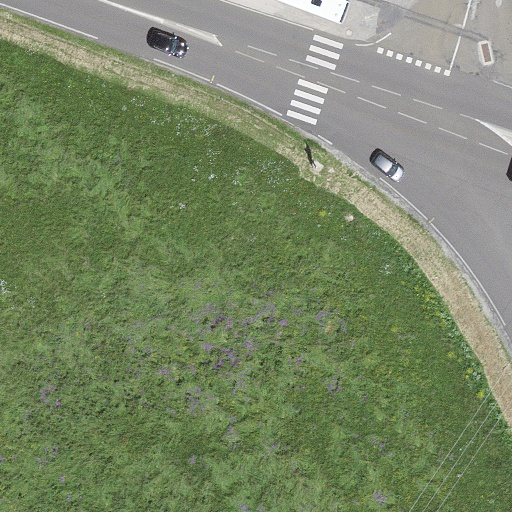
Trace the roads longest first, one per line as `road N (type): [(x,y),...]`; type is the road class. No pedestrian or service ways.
road 1 (secondary): [(437,116),(104,0)]
road 2 (secondary): [(437,116),(511,264)]
road 3 (residential): [(437,116),(473,0)]
